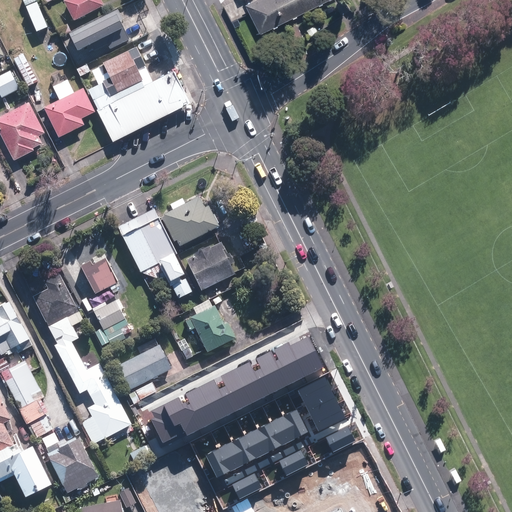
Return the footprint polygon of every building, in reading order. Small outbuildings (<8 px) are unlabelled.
[(37,0),(23,0),(22,1),(38,33),(51,27),(37,0)] [(106,6),(103,0),(68,0),(66,1),(77,21),(106,6)] [(254,0),(247,4),(260,32),(328,0),(254,0)] [(134,39),(119,9),(72,33),(81,52),(105,40),(111,51),(134,39)] [(149,67),(139,47),(106,64),(113,78),(105,82),(114,98),(146,81),(141,71),(149,67)] [(25,54),(15,60),(31,87),(41,81),(25,54)] [(22,89),(12,71),(0,77),(0,91),(3,98),(22,89)] [(191,100),(176,72),(99,110),(114,139),(191,100)] [(97,113),(86,89),(47,107),(61,138),(87,126),(84,119),(97,113)] [(31,103),(0,118),(0,128),(17,161),(37,151),(35,149),(45,144),(41,137),(47,134),(31,103)] [(176,241),(179,239),(182,246),(221,228),(210,204),(206,206),(201,196),(163,214),(176,241)] [(161,217),(125,235),(143,271),(179,254),(161,217)] [(202,288),(238,273),(223,241),(188,256),(202,288)] [(93,259),(82,264),(97,293),(121,281),(109,257),(95,263),(93,259)] [(74,325),(85,320),(65,281),(59,283),(55,276),(47,280),(51,288),(36,296),(51,325),(60,343),(57,345),(81,393),(88,389),(96,403),(89,407),(94,416),(82,422),(94,444),(134,423),(102,362),(99,363),(93,351),(82,357),(74,341),(80,337),(74,325)] [(193,291),(187,278),(173,285),(179,298),(193,291)] [(127,319),(118,300),(96,310),(105,329),(127,319)] [(0,347),(2,352),(31,338),(13,301),(0,307),(0,347)] [(194,320),(209,351),(238,337),(228,317),(220,321),(214,310),(194,320)] [(127,337),(122,328),(108,335),(113,345),(127,337)] [(323,369),(308,337),(290,346),(305,378),(323,369)] [(174,368),(162,343),(121,363),(134,388),(174,368)] [(290,346),(288,343),(271,351),(288,386),(305,378),(290,346)] [(288,386),(271,351),(253,361),(270,395),(288,386)] [(46,396),(28,359),(4,371),(22,407),(46,396)] [(270,395),(253,361),(235,369),(252,404),(270,395)] [(235,369),(217,378),(234,413),(252,404),(235,369)] [(332,390),(326,377),(299,390),(305,403),(332,390)] [(234,413),(217,378),(198,388),(215,422),(234,413)] [(215,422),(198,388),(185,394),(189,401),(185,403),(199,430),(215,422)] [(332,390),(305,403),(312,416),(339,403),(332,390)] [(29,495),(55,482),(36,443),(26,448),(25,446),(16,450),(13,444),(15,442),(5,422),(14,418),(0,391),(0,473),(1,473),(2,476),(16,470),(29,495)] [(187,436),(199,430),(185,403),(182,404),(179,398),(164,405),(163,405),(174,426),(180,423),(187,436)] [(29,421),(46,413),(40,400),(22,409),(29,421)] [(339,403),(312,416),(319,431),(346,418),(339,403)] [(174,426),(163,405),(152,411),(156,418),(152,420),(163,443),(178,435),(174,426)] [(297,410),(283,416),(294,439),(308,432),(297,410)] [(283,416),(270,423),(271,423),(281,445),(294,439),(283,416)] [(271,423),(257,430),(268,451),(281,445),(271,423)] [(348,427),(326,437),(332,451),(355,440),(348,427)] [(257,430),(245,436),(256,457),(268,451),(257,430)] [(245,436),(232,442),(243,463),(256,457),(245,436)] [(101,476),(82,437),(50,452),(70,492),(101,476)] [(232,442),(219,448),(230,470),(243,463),(232,442)] [(219,448),(206,455),(217,476),(230,470),(219,448)] [(302,451),(280,461),(286,475),(308,464),(302,451)] [(357,511),(369,506),(358,486),(352,490),(340,469),(328,476),(331,482),(316,491),(327,511),(357,511)] [(255,473),(232,484),(239,499),(262,488),(255,473)] [(130,486),(120,490),(128,505),(137,501),(130,486)] [(208,511),(195,486),(149,511),(208,511)] [(299,511),(289,495),(259,511),(299,511)] [(125,511),(123,499),(84,506),(84,511),(125,511)]
